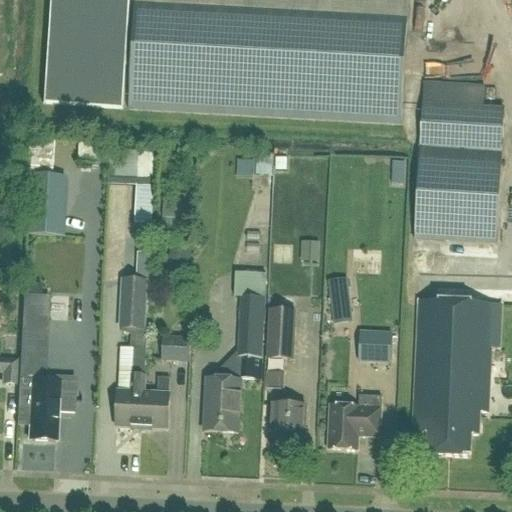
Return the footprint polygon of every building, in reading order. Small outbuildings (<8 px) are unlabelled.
[(48,0),(42,107),(123,112),(129,0),(48,0)] [(136,7),(129,113),(402,128),(408,22),(136,7)] [(421,149),(417,198),(415,243),(498,248),(502,157),(502,154),(504,111),(423,107),(421,149)] [(79,144),(78,168),(106,169),(107,145),(79,144)] [(157,227),(158,157),(115,156),(114,187),(141,188),(140,227),(157,227)] [(391,165),(391,176),(403,176),(404,165),(391,165)] [(62,240),(65,182),(27,180),(24,238),(62,240)] [(178,208),(178,199),(170,199),(170,208),(162,207),(161,219),(189,221),(190,209),(178,208)] [(184,267),(193,248),(175,240),(167,260),(184,267)] [(302,245),(302,256),(319,257),(320,246),(302,245)] [(138,256),(137,282),(147,283),(149,283),(151,257),(138,256)] [(262,361),(266,277),(235,276),(234,300),(241,300),(238,360),(241,360),(241,381),(259,382),(260,361),(262,361)] [(116,431),(142,432),(144,396),(145,380),(146,352),(147,333),(144,333),(147,283),(137,282),(121,281),(118,332),(124,332),(123,334),(133,337),(132,349),(132,351),(133,352),(133,353),(132,354),(134,358),(134,360),(133,379),(132,395),(118,395),(116,431)] [(347,282),(329,284),(333,317),(351,315),(347,282)] [(22,298),(20,342),(43,344),(44,322),(45,299),(22,298)] [(68,301),(45,299),(44,322),(67,323),(68,301)] [(419,306),(413,436),(414,436),(429,436),(428,458),(471,460),(472,438),(479,439),(480,416),(488,416),(491,351),(499,351),(500,337),(501,309),(419,306)] [(294,364),(296,314),(268,312),(266,362),(294,364)] [(390,367),(391,335),(359,334),(357,365),(390,367)] [(163,340),(162,364),(190,365),(191,341),(163,340)] [(270,374),(270,391),(286,391),(286,374),(270,374)] [(144,396),(142,432),(168,433),(170,397),(169,397),(170,381),(158,381),(157,397),(144,396)] [(30,426),(30,430),(29,444),(55,445),(57,416),(74,417),(75,386),(18,383),(16,430),(17,430),(17,426),(30,426)] [(239,436),(241,385),(207,383),(205,435),(239,436)] [(380,442),(383,401),(360,399),(359,411),(330,409),(328,453),(358,454),(359,440),(380,442)] [(305,452),(307,410),(274,409),(272,450),(305,452)]
